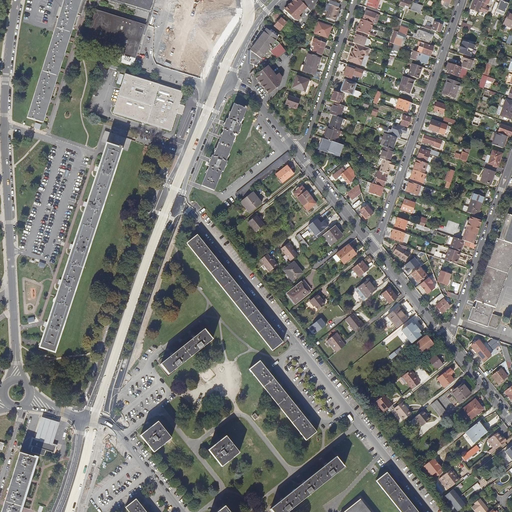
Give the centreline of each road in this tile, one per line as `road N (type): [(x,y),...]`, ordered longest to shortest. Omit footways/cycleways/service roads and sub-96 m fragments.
road 1 (residential): [(430,511),(193,214),(177,205)]
road 2 (residential): [(371,246),(460,0)]
road 3 (secondary): [(161,198),(84,419)]
road 4 (secondary): [(101,425),(177,205)]
road 5 (residential): [(511,157),(455,320)]
road 6 (residential): [(354,0),(300,157)]
road 7 (residential): [(4,147),(12,296)]
road 8 (residential): [(17,0),(4,147)]
road 9 (residential): [(170,0),(152,65),(208,86)]
road 10 (secondary): [(177,205),(223,91)]
road 11 (secondary): [(208,86),(161,198)]
road 12 (residential): [(101,425),(118,433),(181,511)]
